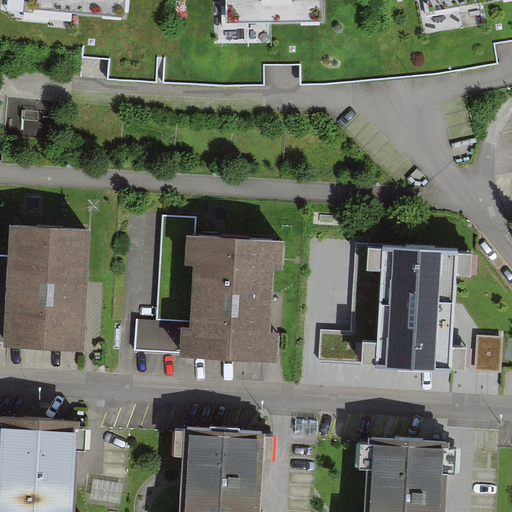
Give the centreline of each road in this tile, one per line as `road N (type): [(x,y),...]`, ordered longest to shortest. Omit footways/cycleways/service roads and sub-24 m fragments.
road 1 (residential): [(511,402),(0,380)]
road 2 (residential): [(455,190),(0,169)]
road 3 (residential): [(386,88),(244,92),(5,82)]
road 4 (residential): [(386,88),(455,190)]
